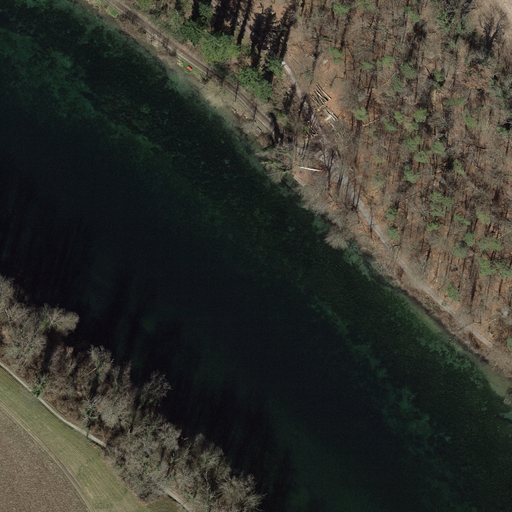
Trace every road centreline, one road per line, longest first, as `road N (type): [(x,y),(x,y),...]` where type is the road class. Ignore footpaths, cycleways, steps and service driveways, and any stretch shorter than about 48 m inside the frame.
road 1 (track): [(511,364),(421,282),(329,155)]
road 2 (track): [(329,155),(286,142),(109,0)]
road 3 (track): [(212,0),(289,72),(329,155)]
road 4 (track): [(0,401),(50,450),(93,511)]
